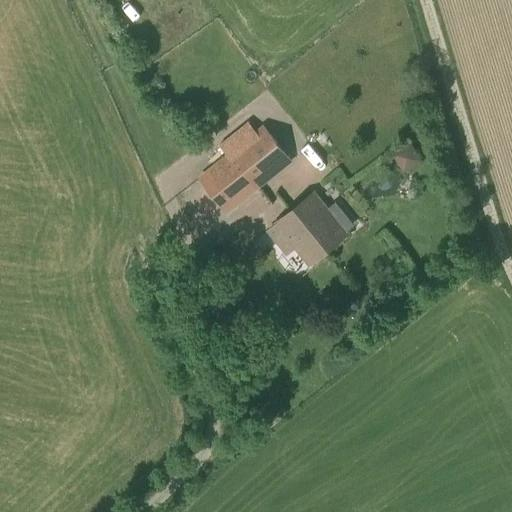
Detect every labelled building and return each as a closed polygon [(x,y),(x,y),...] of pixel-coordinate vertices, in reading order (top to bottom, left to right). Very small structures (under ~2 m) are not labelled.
[(264,127),(231,154),(257,186),(290,159),(264,127)] [(391,153),(406,170),(423,156),(408,138),(391,153)] [(257,186),(231,154),(200,178),(227,211),(257,186)] [(310,195),(291,210),(324,251),(347,232),(346,231),(354,225),(336,202),(324,212),(310,195)] [(324,251),(291,210),(276,222),(277,223),(269,230),(288,253),(296,247),(310,263),(324,251)]
